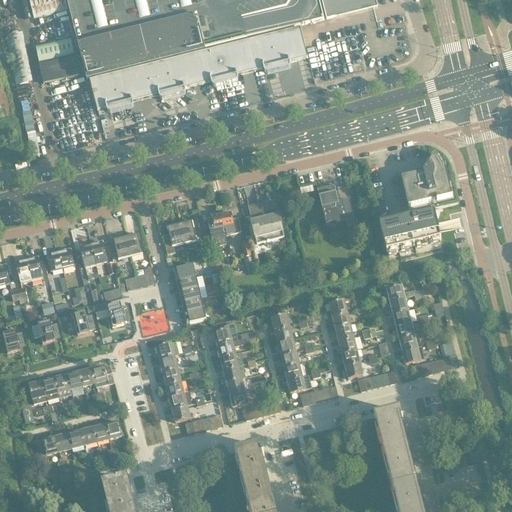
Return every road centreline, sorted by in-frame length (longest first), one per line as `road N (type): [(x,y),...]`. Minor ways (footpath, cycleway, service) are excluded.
road 1 (unclassified): [(0,180),(413,71),(426,47),(409,0)]
road 2 (secondary): [(0,219),(461,102)]
road 3 (secondary): [(457,79),(0,200)]
road 4 (unclassified): [(484,265),(459,161),(440,139),(143,204)]
road 5 (unknown): [(20,0),(55,167)]
road 6 (tertiary): [(461,102),(499,262)]
road 7 (unclassified): [(143,204),(0,238)]
road 8 (residential): [(268,431),(406,396)]
road 9 (residential): [(175,333),(143,204)]
road 10 (tertiary): [(511,222),(483,96)]
road 11 (residential): [(144,463),(268,431)]
road 12 (residential): [(437,511),(406,396)]
